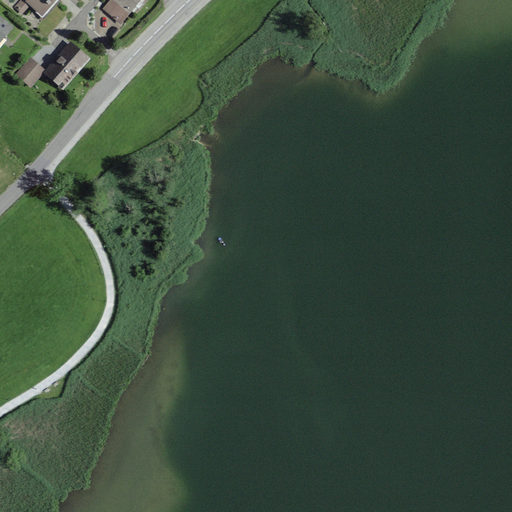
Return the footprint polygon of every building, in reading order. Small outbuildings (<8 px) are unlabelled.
[(25,0),(23,3),(40,17),(55,0),(25,0)] [(111,0),(102,11),(121,26),(141,0),(111,0)] [(0,39),(10,27),(0,19),(0,39)] [(42,74),(61,91),(89,59),(69,42),(42,74)] [(15,76),(28,88),(43,71),(30,59),(15,76)]
